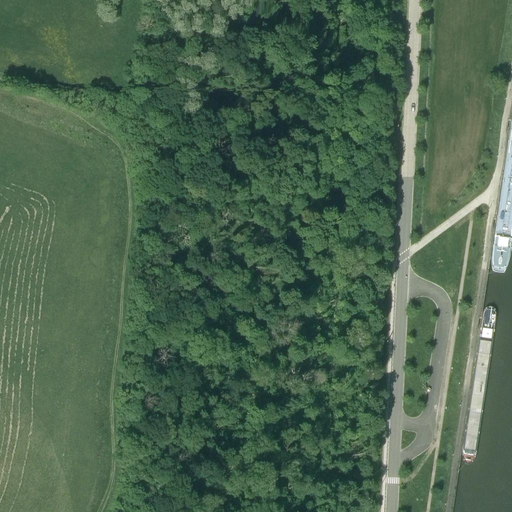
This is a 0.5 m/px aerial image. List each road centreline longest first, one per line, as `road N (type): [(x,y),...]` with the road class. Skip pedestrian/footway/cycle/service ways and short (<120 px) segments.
road 1 (tertiary): [(415,0),(390,511)]
road 2 (track): [(0,79),(124,129),(143,126)]
road 3 (track): [(208,0),(185,58),(143,126)]
